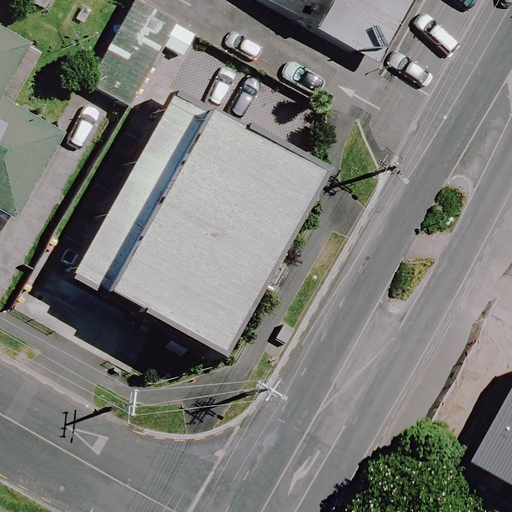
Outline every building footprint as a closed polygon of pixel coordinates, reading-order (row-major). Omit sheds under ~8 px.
[(48,0),(0,0),(0,7),(34,26),(48,0)] [(266,0),(386,65),(421,0),(266,0)] [(150,48),(109,31),(82,96),(124,113),(150,48)] [(0,120),(34,56),(0,37),(0,241),(47,151),(0,126),(0,120)] [(297,184),(155,106),(57,284),(199,362),(297,184)]
